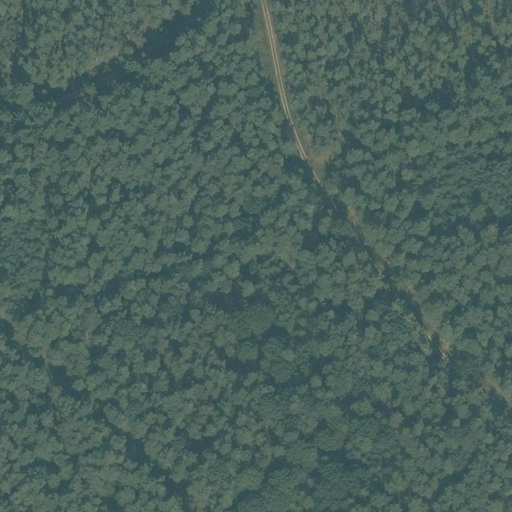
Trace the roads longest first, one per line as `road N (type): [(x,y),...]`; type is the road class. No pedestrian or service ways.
road 1 (track): [(262,0),(287,110),(315,176),(424,331),(511,424)]
road 2 (track): [(193,511),(91,407),(0,330)]
road 3 (track): [(216,0),(134,67),(0,120)]
